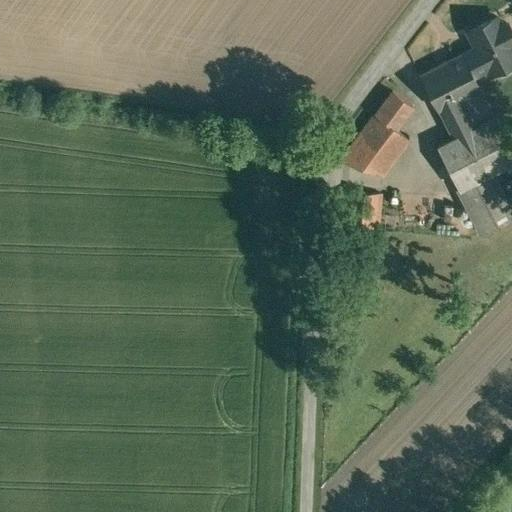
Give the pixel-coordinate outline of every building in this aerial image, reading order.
[(463,53),(421,75),(439,109),(440,108),(454,136),(494,115),(479,88),(480,87),(473,73),(487,65),(491,71),(511,60),(511,45),(510,42),(511,40),(511,32),(507,22),(500,25),(496,17),(470,30),(479,48),(465,56),(463,53)] [(394,90),(376,114),(396,128),(414,106),(394,90)] [(376,114),(347,152),(345,162),(381,173),(408,137),(396,128),(376,114)] [(454,136),(438,145),(461,189),(494,172),(511,162),(511,142),(497,114),(494,115),(454,136)] [(511,217),(511,207),(494,172),(461,189),(459,190),(481,234),(511,217)] [(382,193),(346,191),(343,228),(379,230),(382,193)]
